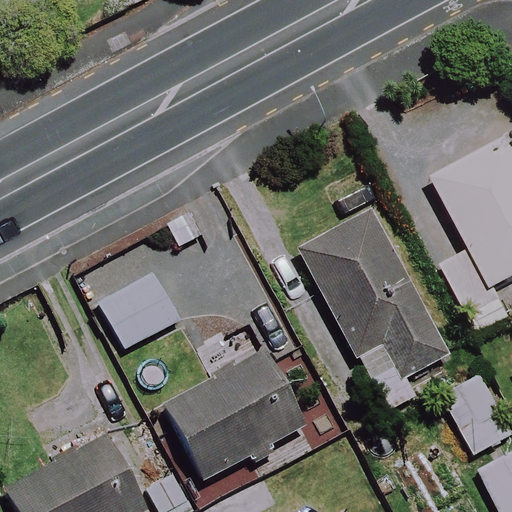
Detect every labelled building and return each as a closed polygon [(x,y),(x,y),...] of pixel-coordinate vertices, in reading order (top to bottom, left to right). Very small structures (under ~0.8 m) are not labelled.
[(511,278),(511,160),(502,143),(427,182),(465,254),(436,269),(457,308),(511,278)] [(447,362),(367,217),(298,255),(386,415),(413,400),(405,385),(447,362)] [(178,326),(156,279),(99,306),(122,353),(178,326)] [(0,360),(23,348),(4,314),(0,316),(0,360)] [(306,429),(267,355),(163,410),(203,484),(306,429)] [(510,438),(478,378),(439,399),(471,458),(510,438)] [(151,511),(114,438),(5,494),(14,511),(151,511)] [(511,511),(511,455),(477,473),(496,511),(511,511)]
